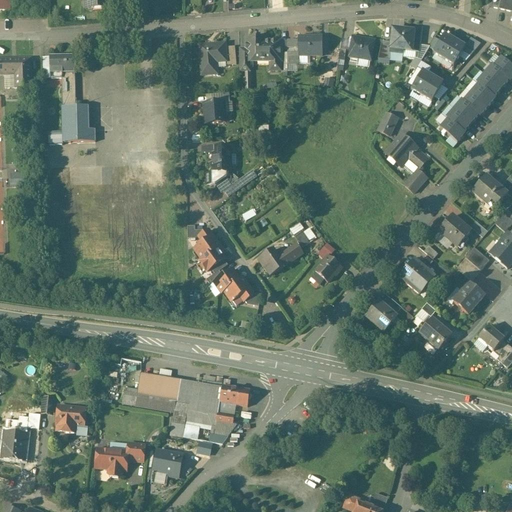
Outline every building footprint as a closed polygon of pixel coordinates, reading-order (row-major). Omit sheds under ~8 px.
[(14,10),(13,0),(1,0),(2,11),(14,10)] [(108,0),(89,0),(90,10),(106,9),(105,3),(108,3),(108,0)] [(492,0),(491,8),(498,10),(500,0),(492,0)] [(511,1),(506,0),(500,0),(498,10),(511,12),(511,1)] [(406,32),(393,31),(391,44),(390,53),(391,54),(403,55),(403,51),(418,53),(421,31),(406,29),(406,32)] [(455,41),(445,35),(433,55),(443,61),(455,41)] [(375,42),(352,37),(348,58),(371,62),(375,42)] [(255,38),(253,40),(253,42),(245,42),(245,53),(245,60),(249,60),(270,59),(270,72),(280,71),(280,62),(281,62),(281,42),(265,42),(265,40),(260,40),(258,38),(255,38)] [(321,38),(298,38),(298,41),(298,52),(299,57),(321,57),(321,38)] [(298,41),(287,41),(287,57),(295,57),(295,52),(298,52),(298,41)] [(465,47),(455,41),(443,61),(453,67),(465,47)] [(391,44),(382,43),(378,61),(390,62),(391,54),(390,53),(391,44)] [(224,46),(199,48),(201,77),(212,76),(211,64),(224,63),(225,63),(224,49),(224,46)] [(234,49),(224,49),(225,63),(224,63),(225,67),(235,66),(234,49)] [(245,60),(245,53),(239,53),(239,72),(249,72),(249,60),(245,60)] [(295,57),(287,57),(287,66),(295,66),(295,57)] [(75,108),(74,58),(49,58),(50,80),(61,79),(62,108),(75,108)] [(510,83),(511,80),(511,69),(500,59),(492,68),(509,82),(510,83)] [(0,75),(16,75),(15,61),(0,61),(0,75)] [(29,61),(15,61),(16,75),(16,89),(30,89),(29,61)] [(501,91),(509,82),(492,68),(491,67),(484,76),(501,91)] [(433,78),(423,72),(411,92),(421,98),(433,78)] [(494,99),(501,91),(484,76),(476,84),(477,85),(494,99)] [(442,84),(433,78),(421,98),(431,104),(442,84)] [(487,109),(495,101),(494,99),(477,85),(469,94),(487,109)] [(480,118),(487,109),(469,94),(462,103),(478,117),(480,118)] [(471,126),(478,117),(462,103),(461,102),(453,111),(471,126)] [(223,104),(204,105),(205,125),(225,123),(223,104)] [(89,131),(88,108),(75,108),(62,108),(62,144),(84,143),(84,131),(89,131)] [(413,114),(406,109),(402,113),(408,119),(413,114)] [(463,135),(471,126),(453,111),(445,120),(447,121),(463,135)] [(397,120),(385,115),(378,132),(389,138),(397,120)] [(457,145),(465,136),(463,135),(447,121),(439,129),(457,145)] [(95,143),(95,131),(89,131),(84,131),(84,143),(95,143)] [(417,150),(401,136),(385,155),(401,169),(409,159),(420,169),(428,160),(417,151),(417,150)] [(231,148),(212,149),(212,154),(212,174),(231,174),(231,148)] [(417,171),(404,186),(414,195),(427,180),(417,171)] [(25,188),(24,174),(9,175),(10,188),(25,188)] [(500,188),(486,177),(471,194),(493,213),(508,195),(500,188)] [(511,179),(509,177),(500,188),(508,195),(511,199),(511,179)] [(237,183),(224,192),(228,198),(241,189),(237,183)] [(511,214),(507,210),(503,215),(511,222),(511,214)] [(511,222),(503,215),(495,225),(504,233),(511,224),(511,222)] [(471,233),(452,217),(439,233),(450,243),(457,249),(471,233)] [(298,223),(289,230),(293,237),(301,231),(303,230),(300,225),(298,223)] [(487,233),(475,223),(470,229),(482,239),(487,233)] [(195,227),(187,227),(187,240),(195,240),(198,237),(199,238),(204,234),(202,231),(195,231),(195,227)] [(293,237),(301,248),(310,243),(303,233),(305,232),(303,230),(301,231),(293,237)] [(220,248),(208,232),(204,234),(199,238),(199,239),(199,238),(203,244),(194,250),(202,261),(217,250),(220,248)] [(450,243),(440,233),(435,238),(446,248),(450,243)] [(511,264),(511,239),(508,236),(491,256),(507,270),(511,264)] [(282,254),(278,257),(273,250),(258,261),(269,278),(302,255),(295,246),(282,255),(282,254)] [(489,262),(474,249),(465,259),(480,273),(489,262)] [(217,250),(202,261),(199,262),(207,273),(211,270),(224,261),(224,260),(217,250)] [(342,270),(328,258),(315,273),(323,280),(327,284),(334,276),(335,277),(342,270)] [(480,273),(465,259),(456,270),(471,283),(480,273)] [(224,261),(211,270),(214,275),(219,272),(227,266),(224,261)] [(434,279),(414,262),(399,279),(420,296),(434,279)] [(450,276),(440,267),(433,276),(443,285),(450,276)] [(222,277),(214,283),(214,284),(222,294),(224,292),(239,281),(232,271),(222,277)] [(214,275),(206,281),(210,287),(214,284),(214,283),(222,277),(219,272),(214,275)] [(323,280),(315,274),(311,278),(319,285),(323,280)] [(241,279),(239,281),(224,292),(231,302),(240,296),(244,302),(253,296),(253,295),(241,279)] [(462,293),(453,303),(468,316),(484,298),(469,285),(462,293)] [(455,291),(447,301),(452,305),(453,303),(462,293),(460,291),(455,291)] [(253,296),(244,302),(247,306),(258,308),(260,295),(254,295),(253,295),(253,296)] [(397,319),(378,303),(366,318),(384,334),(397,319)] [(427,304),(421,310),(430,318),(436,312),(427,304)] [(414,319),(401,309),(396,315),(409,325),(414,319)] [(432,320),(420,335),(438,351),(451,336),(432,320)] [(504,341),(489,328),(478,340),(493,353),(503,342),(504,341)] [(511,349),(503,342),(493,353),(499,358),(497,361),(502,365),(511,353),(511,349)] [(511,353),(502,365),(507,370),(511,364),(511,353)] [(0,378),(3,381),(8,375),(2,369),(0,371),(0,378)] [(215,387),(140,375),(138,392),(125,390),(123,406),(174,414),(172,425),(184,427),(185,421),(213,426),(213,428),(223,430),(223,425),(216,423),(217,415),(233,418),(235,406),(219,404),(222,387),(223,385),(222,384),(216,383),(215,383),(215,387)] [(222,387),(219,404),(235,406),(247,408),(250,391),(222,387)] [(53,405),(42,404),(41,414),(52,416),(53,406),(53,405)] [(85,410),(70,409),(58,408),(57,417),(56,427),(57,427),(56,432),(63,433),(63,434),(76,435),(77,427),(84,428),(85,418),(84,418),(85,410)] [(233,418),(217,415),(216,423),(223,425),(232,426),(233,418)] [(300,427),(289,424),(285,435),(297,438),(300,427)] [(184,427),(172,425),(170,437),(182,439),(184,427)] [(27,436),(5,434),(2,460),(24,462),(27,436)] [(202,455),(216,455),(215,442),(202,442),(202,455)] [(145,447),(128,445),(127,454),(128,454),(127,463),(143,464),(145,447)] [(127,454),(97,451),(95,470),(109,471),(108,475),(109,475),(109,476),(111,479),(118,479),(121,477),(121,476),(121,477),(122,473),(126,473),(127,463),(128,454),(127,454)] [(182,457),(157,452),(152,475),(153,475),(154,470),(168,473),(167,478),(178,480),(182,457)] [(168,473),(154,470),(153,475),(152,475),(150,485),(166,488),(167,478),(168,473)] [(387,499),(376,495),(371,507),(383,511),(387,499)] [(371,507),(358,502),(358,501),(348,497),(344,509),(351,511),(383,511),(371,507)]
